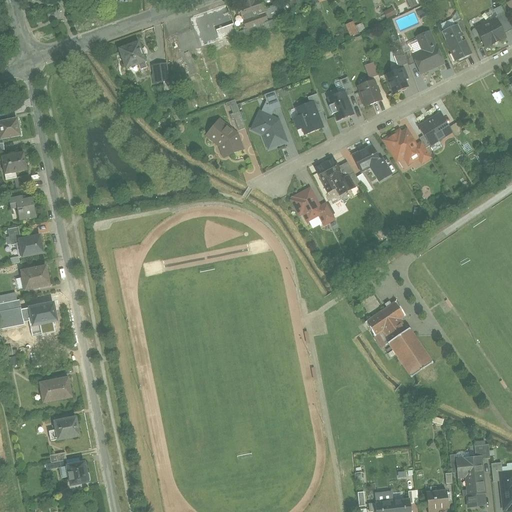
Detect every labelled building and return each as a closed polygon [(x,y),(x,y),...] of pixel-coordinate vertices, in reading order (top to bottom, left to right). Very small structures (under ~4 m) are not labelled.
[(233,0),(222,0),(189,12),(193,23),(162,34),(172,63),(194,55),(209,96),(272,73),(268,62),(292,54),(276,11),(264,16),(257,0),(234,0),(233,0)] [(413,0),(405,0),(409,8),(415,5),(413,0)] [(498,19),(504,34),(511,29),(506,16),(498,19)] [(474,30),(483,51),(507,40),(504,34),(498,19),(474,30)] [(438,24),(440,28),(452,24),(450,20),(438,24)] [(457,27),(461,35),(466,33),(460,20),(453,23),(455,28),(457,27)] [(348,37),(357,32),(352,21),(343,25),(348,37)] [(441,34),(454,64),(470,57),(461,35),(457,27),(455,28),(441,34)] [(420,75),(444,65),(431,33),(416,39),(421,52),(412,56),(416,64),(420,75)] [(137,36),(115,44),(123,65),(145,57),(137,36)] [(395,66),(405,63),(402,53),(416,50),(414,41),(399,45),(402,54),(392,56),(395,66)] [(409,67),(416,64),(412,56),(411,52),(404,55),(409,67)] [(166,63),(156,63),(157,82),(167,81),(166,63)] [(364,68),(368,80),(378,77),(374,64),(364,68)] [(392,95),(408,89),(401,71),(385,78),(392,95)] [(340,82),(344,93),(346,98),(353,95),(348,79),(340,82)] [(364,109),(381,102),(373,81),(356,88),(364,109)] [(266,103),(261,113),(271,118),(274,112),(280,110),(274,93),(264,97),(266,103)] [(344,93),(327,100),(336,124),(354,117),(346,98),(344,93)] [(308,99),(310,105),(312,104),(316,115),(322,113),(316,96),(308,99)] [(226,103),(230,113),(236,111),(233,100),(226,103)] [(310,105),(295,111),(298,119),(292,121),(297,132),(302,130),(305,137),(322,130),(316,115),(312,104),(310,105)] [(259,112),(250,132),(262,137),(267,152),(288,145),(279,122),(271,118),(261,113),(259,112)] [(238,132),(244,130),(238,113),(229,116),(231,123),(234,121),(238,132)] [(440,115),(418,129),(430,149),(452,135),(448,129),(440,115)] [(15,116),(0,118),(0,134),(18,131),(15,116)] [(222,159),(244,153),(239,136),(218,121),(205,139),(219,149),(222,159)] [(456,124),(448,129),(452,135),(456,141),(463,137),(456,124)] [(403,130),(383,143),(397,165),(403,161),(408,169),(414,165),(411,161),(417,157),(422,166),(431,161),(421,144),(417,146),(408,131),(405,133),(403,130)] [(373,145),(351,157),(361,174),(368,170),(377,185),(392,177),(373,145)] [(20,149),(0,152),(0,157),(3,177),(13,176),(14,176),(13,167),(23,165),(20,149)] [(333,162),(314,171),(326,197),(335,193),(338,198),(353,191),(353,190),(347,179),(343,181),(336,169),(333,162)] [(347,164),(336,169),(343,181),(347,179),(353,190),(360,186),(347,164)] [(26,173),(14,176),(13,176),(15,188),(23,186),(28,185),(26,173)] [(20,195),(25,194),(23,186),(15,188),(6,189),(7,194),(19,192),(20,195)] [(320,207),(310,188),(289,199),(299,218),(302,217),(307,225),(318,219),(323,228),(335,221),(326,204),(320,207)] [(33,215),(29,193),(25,194),(20,195),(19,192),(7,194),(5,194),(6,199),(13,198),(17,218),(33,215)] [(16,235),(18,235),(16,225),(3,228),(6,242),(17,240),(16,235)] [(18,235),(16,235),(17,240),(20,254),(41,250),(38,231),(18,235)] [(43,262),(18,267),(22,285),(46,281),(43,262)] [(394,295),(362,317),(372,332),(381,326),(389,338),(385,340),(409,376),(432,359),(408,323),(404,325),(398,316),(405,311),(394,295)] [(0,310),(19,306),(18,298),(0,301),(0,310)] [(50,299),(19,306),(22,317),(29,315),(31,324),(54,318),(50,299)] [(0,321),(22,317),(19,306),(0,310),(0,321)] [(0,347),(0,356),(11,355),(9,346),(0,347)] [(64,374),(38,380),(42,400),(69,394),(64,374)] [(73,415),(52,419),(54,427),(46,429),(49,439),(77,433),(73,415)] [(49,461),(65,459),(63,451),(48,454),(49,461)] [(463,474),(466,502),(484,500),(479,451),(450,454),(452,475),(463,474)] [(83,458),(65,461),(66,465),(69,480),(86,477),(83,458)] [(65,461),(65,459),(49,461),(44,462),(45,469),(66,465),(65,461)] [(511,476),(495,478),(498,499),(511,497),(511,476)] [(446,485),(423,487),(425,509),(448,507),(446,485)] [(409,495),(374,498),(375,509),(375,511),(410,511),(410,506),(409,495)]
